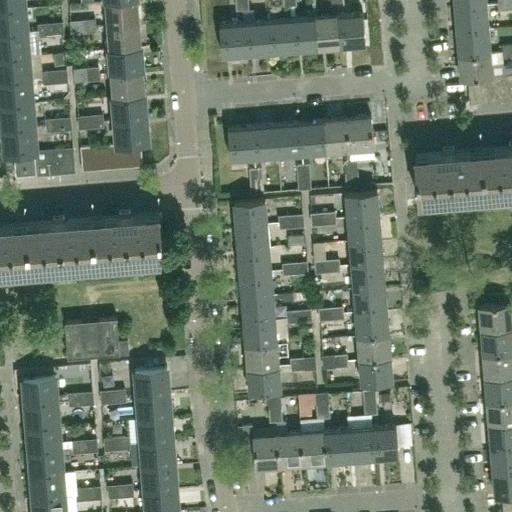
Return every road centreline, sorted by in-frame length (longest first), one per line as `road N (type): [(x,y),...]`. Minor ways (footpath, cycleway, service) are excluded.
road 1 (residential): [(225,511),(189,185)]
road 2 (residential): [(182,99),(418,80),(411,0)]
road 3 (residential): [(451,496),(434,294)]
road 4 (residential): [(0,199),(189,185)]
road 5 (residential): [(272,511),(451,496)]
